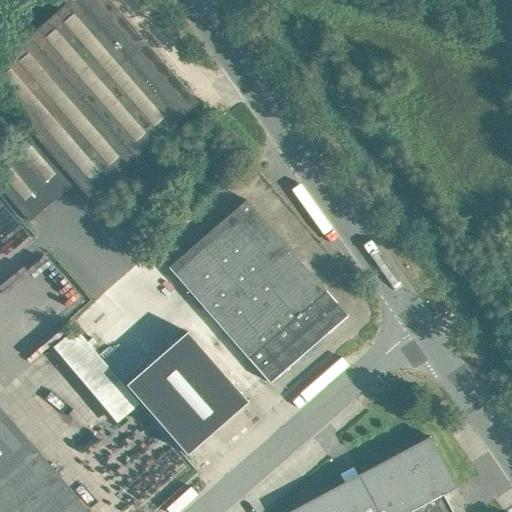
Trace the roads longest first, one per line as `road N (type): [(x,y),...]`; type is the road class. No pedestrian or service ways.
road 1 (unclassified): [(422,325),(193,0)]
road 2 (unclassified): [(206,511),(422,325)]
road 3 (unclassified): [(511,465),(422,325)]
